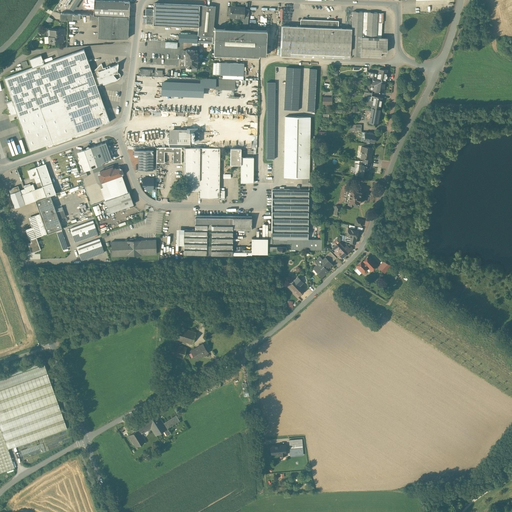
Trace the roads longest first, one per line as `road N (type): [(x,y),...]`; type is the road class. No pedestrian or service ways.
road 1 (residential): [(422,101),(358,250),(252,344)]
road 2 (residential): [(116,128),(151,202),(250,206),(260,196)]
road 3 (track): [(260,196),(262,69),(271,60),(318,60)]
road 4 (residential): [(436,71),(399,56),(395,5),(300,0)]
road 5 (residential): [(252,344),(94,432)]
road 6 (unclassified): [(48,345),(0,207)]
road 7 (unclassified): [(252,344),(263,485)]
road 8 (residential): [(142,0),(124,119),(116,128)]
road 9 (residential): [(116,128),(0,168)]
